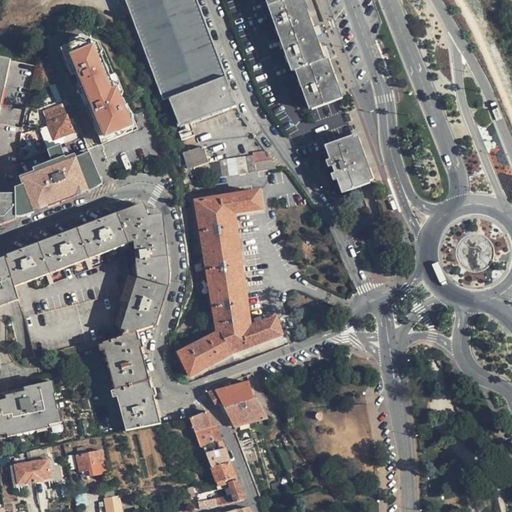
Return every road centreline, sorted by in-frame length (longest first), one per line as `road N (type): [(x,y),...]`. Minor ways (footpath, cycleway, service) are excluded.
road 1 (residential): [(196,385),(166,382),(157,359),(178,255),(162,198),(129,193),(0,237)]
road 2 (residential): [(367,296),(332,214),(250,106),(209,0)]
road 3 (secondary): [(388,0),(452,157),(460,206)]
road 4 (unknown): [(293,163),(273,229),(282,263),(318,308),(355,308)]
road 5 (residential): [(404,187),(378,75),(349,0)]
road 6 (secondary): [(504,213),(462,102),(456,35)]
road 7 (residential): [(355,314),(196,385)]
road 8 (tertiary): [(408,511),(391,363)]
road 9 (residential): [(196,385),(220,419),(255,502)]
road 10 (secondary): [(511,151),(456,35)]
